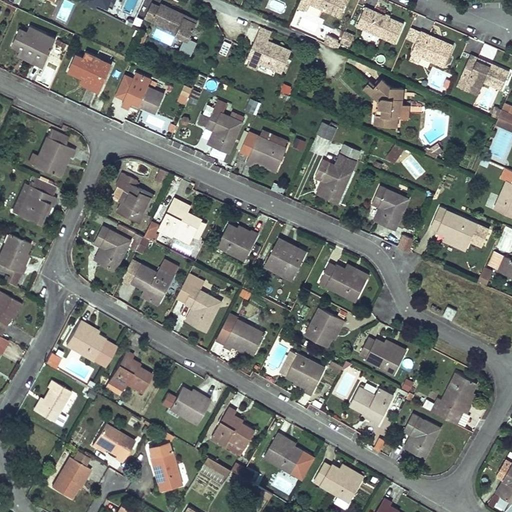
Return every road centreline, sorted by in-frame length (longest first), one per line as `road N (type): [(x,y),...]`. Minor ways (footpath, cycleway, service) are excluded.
road 1 (residential): [(448,497),(85,292),(53,263)]
road 2 (residential): [(372,247),(110,133)]
road 3 (residential): [(372,247),(411,313),(511,375)]
road 4 (residential): [(0,412),(59,314),(53,263)]
road 5 (residential): [(53,263),(110,133)]
road 6 (residential): [(448,497),(511,387)]
road 7 (residential): [(110,133),(0,81)]
